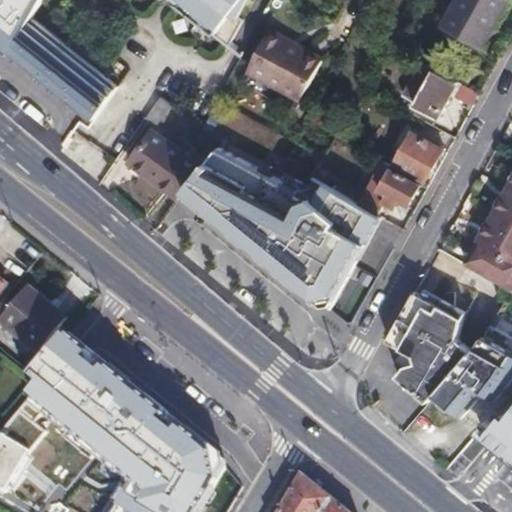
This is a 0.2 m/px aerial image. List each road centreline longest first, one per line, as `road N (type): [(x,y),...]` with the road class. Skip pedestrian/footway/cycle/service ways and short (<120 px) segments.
road 1 (primary): [(325,404),(0,130)]
road 2 (primary): [(0,180),(308,429)]
road 3 (residential): [(325,404),(511,75)]
road 4 (primary): [(457,511),(325,404)]
road 5 (primary): [(308,429),(411,511)]
